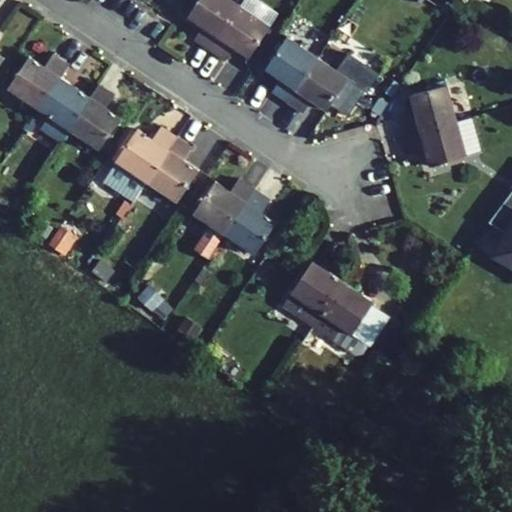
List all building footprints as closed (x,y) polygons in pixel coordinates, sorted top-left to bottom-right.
[(207,43),(235,0),(191,0),(185,9),(200,19),(191,32),(207,43)] [(267,19),(238,0),(235,0),(207,43),(223,53),(231,40),(246,50),(267,19)] [(282,76),(298,87),(319,56),(288,36),(267,67),(282,76)] [(348,51),(337,68),(349,76),(369,89),(380,72),(348,51)] [(69,64),(53,54),(47,62),(52,65),(49,69),(44,66),(30,56),(8,89),(39,109),(60,77),(69,64)] [(298,87),(314,98),(328,107),(349,76),(337,68),(319,56),(298,87)] [(289,100),(298,87),(282,76),(273,89),(289,100)] [(91,97),(60,77),(39,109),(25,129),(31,132),(44,113),(48,116),(40,129),(60,142),(69,129),(91,97)] [(397,108),(403,127),(453,112),(444,77),(407,87),(412,104),(397,108)] [(118,121),(121,118),(106,108),(102,105),(104,101),(109,104),(115,95),(99,85),(91,97),(69,129),(99,150),(101,147),(118,121)] [(314,98),(298,87),(289,100),(305,110),(314,98)] [(453,112),(403,127),(408,145),(423,141),(427,158),(464,147),(453,112)] [(105,150),(123,124),(118,121),(101,147),(105,150)] [(177,137),(161,126),(155,134),(160,137),(157,142),(152,139),(138,129),(135,132),(116,161),(103,181),(134,201),(147,182),(177,137)] [(135,132),(131,129),(112,158),(116,161),(135,132)] [(192,148),(177,137),(147,182),(177,202),(198,170),(184,160),(179,157),(182,153),(187,156),(192,148)] [(254,189),(238,178),(233,186),(238,189),(234,194),(230,191),(215,181),(194,213),(210,224),(194,249),(208,259),(213,251),(224,234),(254,189)] [(270,200),(254,189),(224,234),(254,254),(276,222),(261,212),(257,209),(260,205),(264,208),(270,200)] [(511,190),(488,223),(511,236),(499,257),(511,265),(511,190)] [(115,214),(121,218),(130,204),(124,200),(115,214)] [(53,220),(39,219),(38,232),(51,233),(53,220)] [(50,245),(64,254),(74,239),(60,229),(50,245)] [(208,259),(216,264),(221,256),(213,251),(208,259)] [(91,273),(108,286),(117,274),(100,261),(91,273)] [(282,307),(313,327),(343,282),(312,261),(282,307)] [(373,305),(374,303),(343,282),(313,327),(355,355),(362,354),(368,345),(353,335),(373,305)] [(139,297),(163,319),(173,308),(149,286),(139,297)] [(368,345),(388,316),(373,305),(353,335),(368,345)] [(391,316),(387,321),(405,333),(409,328),(391,316)] [(187,317),(177,331),(192,341),(201,328),(187,317)] [(394,329),(376,353),(383,359),(402,335),(394,329)] [(227,371),(238,380),(243,373),(231,365),(227,371)]
